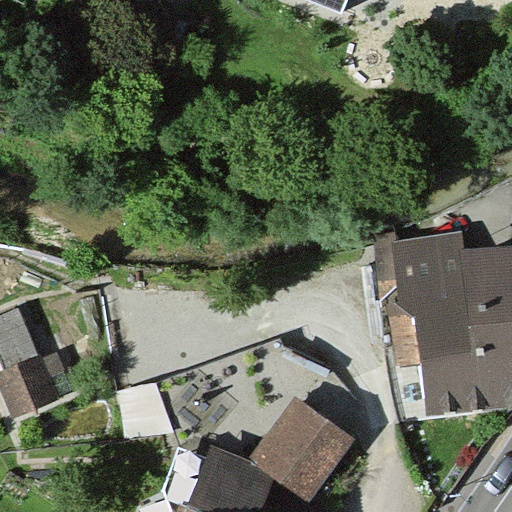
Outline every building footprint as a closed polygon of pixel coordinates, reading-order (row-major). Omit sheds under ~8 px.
[(401,247),(411,410),(511,403),(511,255),(449,259),(448,245),(401,247)] [(17,306),(0,312),(0,356),(5,369),(36,356),(17,306)] [(5,369),(0,371),(0,396),(10,421),(77,393),(58,347),(36,356),(5,369)] [(296,394),(247,461),(279,473),(277,480),(310,502),(355,440),(296,394)] [(214,448),(189,509),(195,511),(263,511),(277,480),(279,473),(247,461),(214,448)]
